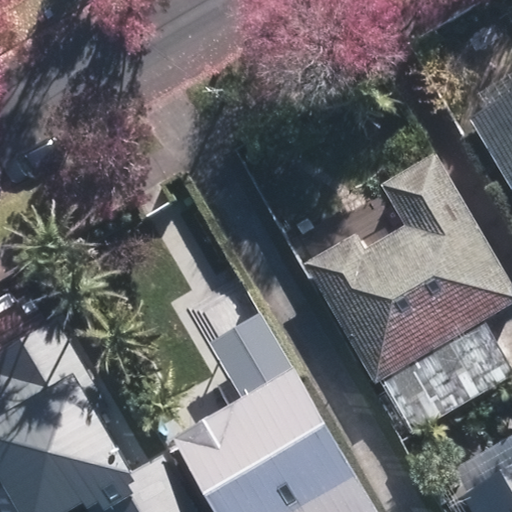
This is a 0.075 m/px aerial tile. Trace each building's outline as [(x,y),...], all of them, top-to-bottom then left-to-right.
[(511,99),(476,120),(511,183),(511,99)] [(511,307),(511,282),(439,155),(383,186),(406,228),(368,250),(360,236),(309,265),(379,385),(382,382),(413,436),(511,378),(511,370),(486,323),(511,307)] [(139,472),(106,414),(112,410),(61,323),(0,357),(0,369),(3,375),(0,376),(0,460),(30,511),(79,511),(89,507),(91,511),(200,511),(168,455),(139,472)] [(221,511),(380,511),(299,370),(179,439),(221,511)] [(511,511),(511,468),(460,497),(468,511),(511,511)]
